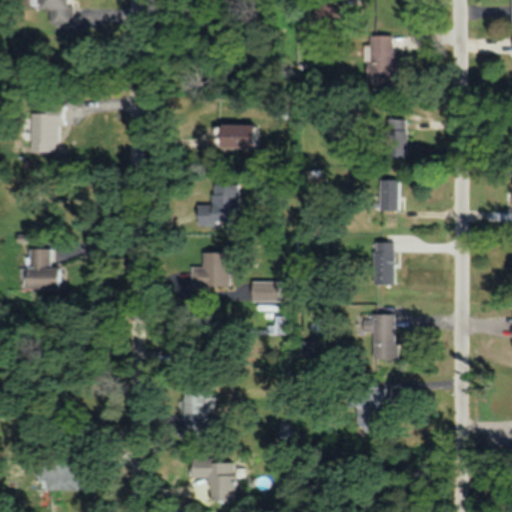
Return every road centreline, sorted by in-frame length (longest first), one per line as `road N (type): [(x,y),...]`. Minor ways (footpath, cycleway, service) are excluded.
road 1 (residential): [(458,0),(459,511)]
road 2 (residential): [(137,0),(138,511)]
